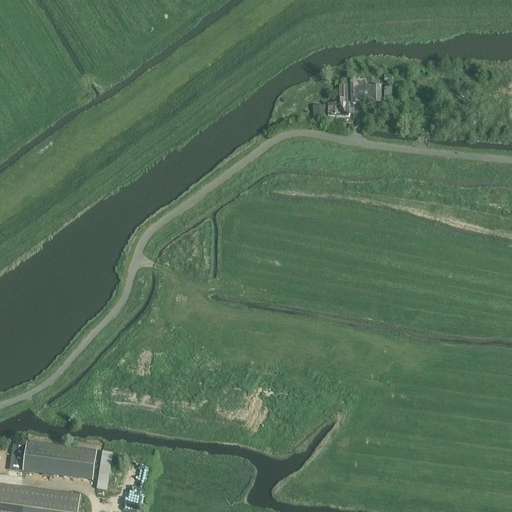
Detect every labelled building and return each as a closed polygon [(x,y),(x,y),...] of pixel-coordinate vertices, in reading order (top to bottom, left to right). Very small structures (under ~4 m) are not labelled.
[(340,107),(328,107),(328,118),(348,117),(349,118),(350,116),(349,105),(351,105),(353,103),(355,103),(355,104),(366,103),(370,103),(370,86),(366,86),(366,81),(353,81),(353,86),(352,85),(351,86),(343,86),(344,104),(340,104),(340,107)] [(381,85),(370,86),(370,103),(382,103),(381,85)] [(328,107),(314,107),(314,118),(328,118),(328,107)] [(27,443),(23,473),(93,482),(97,452),(27,443)] [(0,485),(0,511),(81,511),(83,497),(0,485)]
